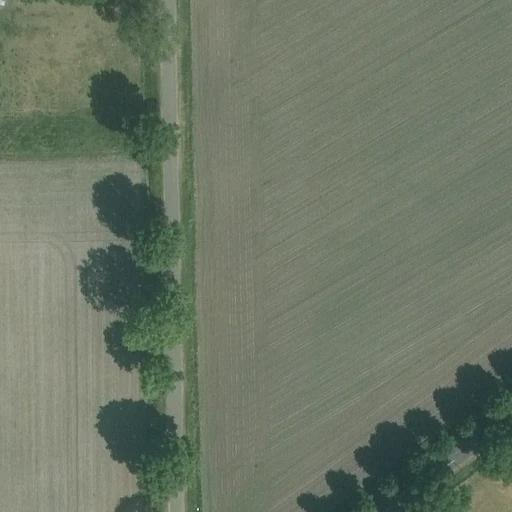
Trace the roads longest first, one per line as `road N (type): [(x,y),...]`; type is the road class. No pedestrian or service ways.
road 1 (unclassified): [(179,511),(168,0)]
road 2 (tertiary): [(374,511),(511,412)]
